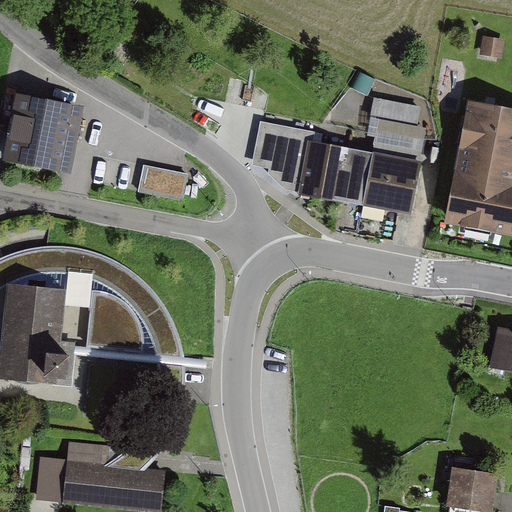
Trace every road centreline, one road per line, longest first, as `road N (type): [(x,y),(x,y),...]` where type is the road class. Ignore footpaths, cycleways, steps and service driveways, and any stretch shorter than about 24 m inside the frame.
road 1 (unclassified): [(273,261),(242,181),(226,163),(0,15)]
road 2 (residential): [(273,261),(211,231),(0,193)]
road 3 (residential): [(259,511),(238,365),(248,300),(273,261)]
road 4 (residential): [(511,288),(304,250),(273,261)]
